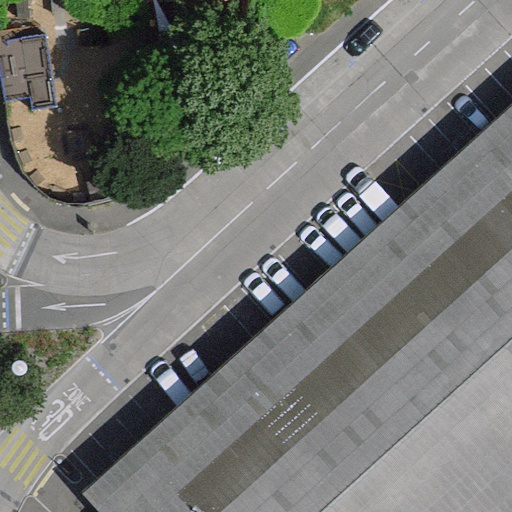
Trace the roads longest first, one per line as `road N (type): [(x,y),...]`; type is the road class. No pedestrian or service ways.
road 1 (tertiary): [(216,235),(477,0)]
road 2 (tertiary): [(0,483),(113,366),(216,235)]
road 3 (tertiary): [(138,275),(51,259),(0,234)]
road 4 (primary): [(138,275),(78,298),(0,310)]
